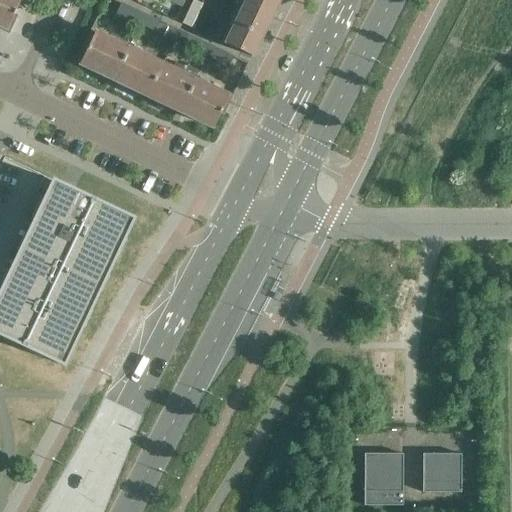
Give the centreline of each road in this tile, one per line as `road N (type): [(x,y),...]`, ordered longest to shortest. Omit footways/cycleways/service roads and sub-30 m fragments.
road 1 (secondary): [(122,511),(391,0)]
road 2 (secondary): [(229,195),(67,511)]
road 3 (residential): [(229,195),(13,88)]
road 4 (secondary): [(334,0),(229,195)]
